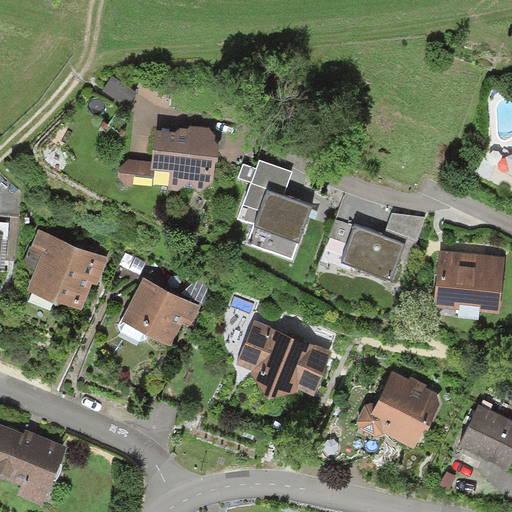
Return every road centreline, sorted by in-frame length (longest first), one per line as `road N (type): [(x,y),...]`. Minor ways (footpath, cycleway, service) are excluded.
road 1 (track): [(79,55),(320,42),(511,9)]
road 2 (residential): [(174,502),(229,484),(286,484),(419,511)]
road 3 (residential): [(0,389),(131,443),(174,502)]
road 4 (track): [(139,111),(84,77),(74,79),(0,152)]
